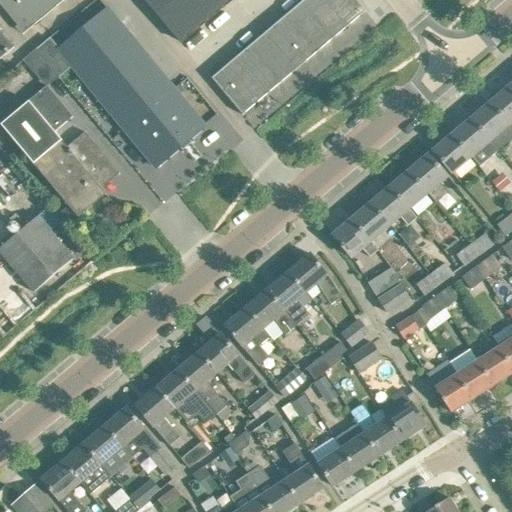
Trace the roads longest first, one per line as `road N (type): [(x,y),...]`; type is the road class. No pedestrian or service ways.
road 1 (residential): [(0,447),(297,199)]
road 2 (residential): [(459,454),(297,199)]
road 3 (residential): [(297,199),(458,59)]
